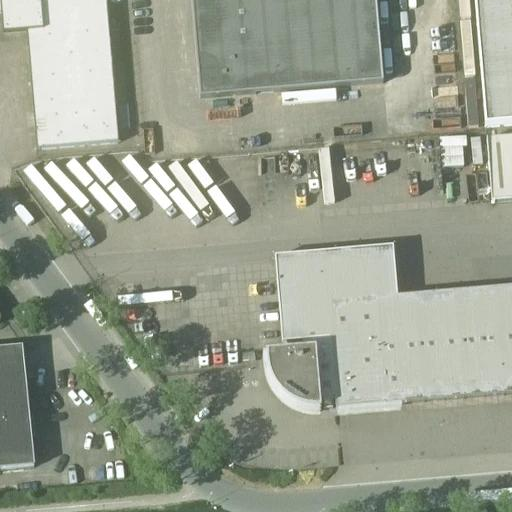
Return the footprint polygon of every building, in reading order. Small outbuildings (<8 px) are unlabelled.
[(26,34),(36,153),(117,146),(104,0),(0,0),(0,15),(1,15),(2,36),(26,34)] [(382,86),(374,0),(191,0),(200,101),(382,86)] [(511,0),(473,0),(485,131),(511,128),(511,0)] [(511,140),(486,142),(491,205),(511,203),(511,140)] [(265,357),(265,358),(266,358),(265,363),(265,365),(266,368),(266,370),(267,373),(267,375),(268,378),(269,381),(272,386),(273,389),(275,391),(277,394),(281,398),(285,401),(289,404),(292,406),(295,408),(299,409),(301,410),(305,411),(310,412),(315,413),(319,412),(319,413),(320,413),(320,405),(323,405),(324,412),(332,411),(332,404),(336,404),(336,412),(511,396),(511,291),(396,301),(392,252),(274,262),(282,346),(301,344),(302,354),(265,357)] [(0,472),(34,470),(22,351),(0,352),(0,472)]
